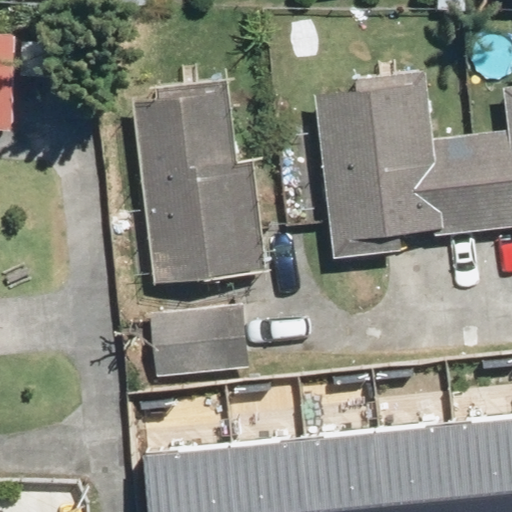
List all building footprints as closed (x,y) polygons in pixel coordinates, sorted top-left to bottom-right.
[(351,93),(310,97),(328,260),(416,251),(414,239),(511,228),(511,88),(499,90),(503,130),(428,138),(421,71),(350,79),(351,93)] [(153,102),(129,103),(149,286),(262,270),(247,162),(234,164),(222,78),(151,88),(153,102)] [(246,371),(241,303),(169,308),(174,376),(246,371)] [(511,511),(511,420),(452,426),(460,511),(511,511)] [(379,433),(386,511),(460,511),(452,426),(379,433)] [(307,441),(314,511),(386,511),(379,433),(307,441)] [(314,511),(307,441),(230,448),(236,511),(314,511)] [(236,511),(230,448),(146,457),(151,511),(236,511)]
